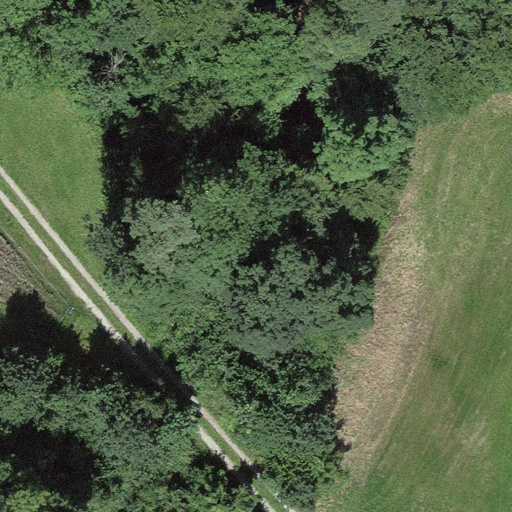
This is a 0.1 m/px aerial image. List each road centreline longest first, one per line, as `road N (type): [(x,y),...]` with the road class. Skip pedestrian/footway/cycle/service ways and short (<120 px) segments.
road 1 (track): [(271,511),(0,187)]
road 2 (track): [(125,338),(61,0)]
